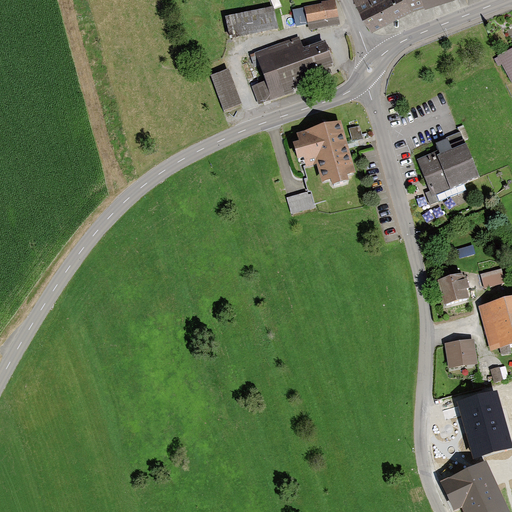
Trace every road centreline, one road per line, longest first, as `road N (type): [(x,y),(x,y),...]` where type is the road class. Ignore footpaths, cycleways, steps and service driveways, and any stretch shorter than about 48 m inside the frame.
road 1 (tertiary): [(0,378),(84,243),(129,196),(167,166),(346,93),(362,79)]
road 2 (unclassified): [(441,511),(421,452),(425,300),(362,79)]
road 3 (track): [(356,24),(314,40),(295,32),(243,47),(237,69),(259,124)]
road 4 (tertiary): [(375,61),(411,36),(504,0)]
